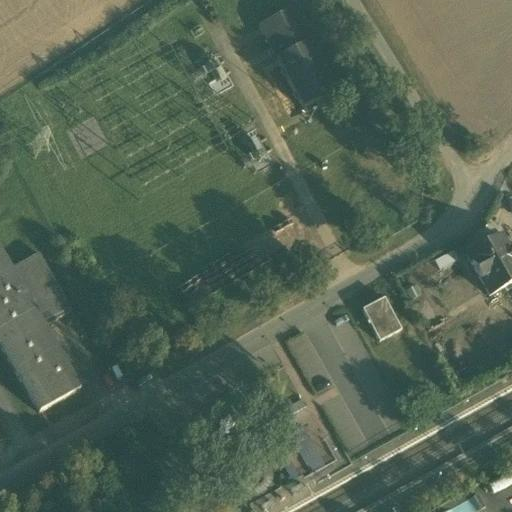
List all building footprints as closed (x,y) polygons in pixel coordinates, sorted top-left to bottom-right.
[(259,28),(304,109),(334,93),(307,44),(312,42),(294,9),(259,28)] [(466,257),(489,297),(511,284),(511,249),(508,252),(500,238),(466,257)] [(434,262),(439,273),(459,263),(453,252),(434,262)] [(0,349),(38,416),(80,391),(44,329),(10,271),(0,253),(0,349)] [(37,256),(10,271),(44,329),(71,314),(37,256)] [(407,292),(412,301),(420,296),(415,288),(407,292)] [(362,312),(379,344),(401,333),(384,300),(362,312)] [(511,480),(491,492),(495,499),(511,489),(511,480)]
